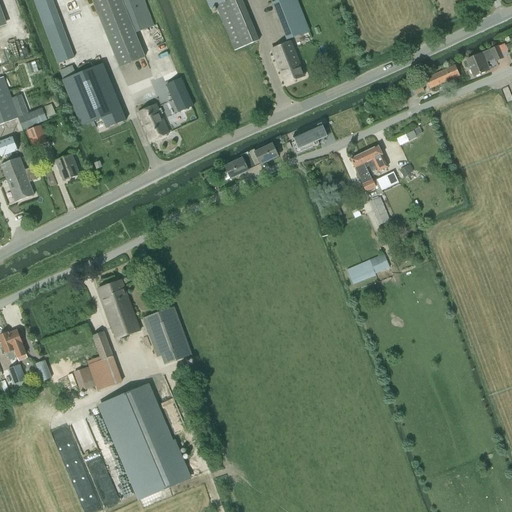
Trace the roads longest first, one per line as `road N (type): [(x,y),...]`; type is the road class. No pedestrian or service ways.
road 1 (tertiary): [(0,254),(198,153),(511,11)]
road 2 (residential): [(0,305),(285,165),(511,70)]
road 3 (track): [(209,481),(162,377),(120,366),(81,268)]
